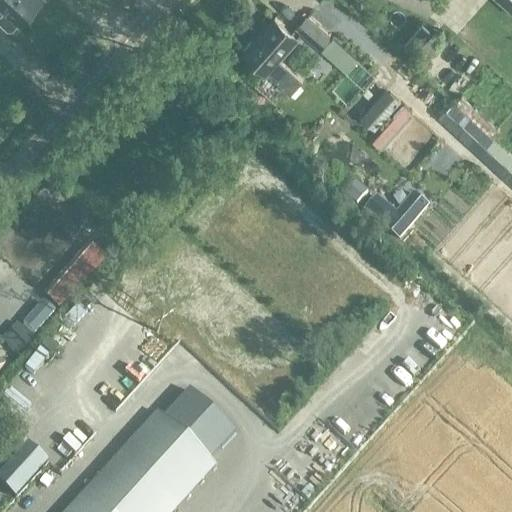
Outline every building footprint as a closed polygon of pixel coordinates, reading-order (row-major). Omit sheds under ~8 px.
[(18,21),(19,23),(23,19),(25,20),(31,14),(30,12),(33,8),(36,9),(41,3),(40,0),(0,0),(0,4),(5,10),(0,15),(0,19),(10,29),(18,21)] [(511,0),(500,0),(511,10),(511,0)] [(319,50),(331,37),(305,14),(294,27),(319,50)] [(242,52),(266,73),(290,94),(303,79),(280,59),(298,39),(273,17),(242,52)] [(442,51),(424,65),(434,78),(452,65),(442,51)] [(375,127),(400,99),(390,91),(374,109),(370,105),(361,115),(375,127)] [(440,115),(511,180),(511,151),(454,99),(440,115)] [(381,144),(414,110),(405,102),(373,136),(381,144)] [(401,247),(430,211),(412,198),(398,218),(379,202),(366,217),(401,247)] [(61,309),(85,280),(68,265),(43,294),(61,309)] [(21,322),(34,334),(55,312),(43,300),(21,322)] [(0,340),(16,356),(32,338),(14,322),(0,337),(0,340)] [(157,415),(115,459),(64,511),(212,511),(238,483),(216,464),(214,466),(157,415)] [(237,431),(220,450),(241,469),(258,450),(237,431)]
